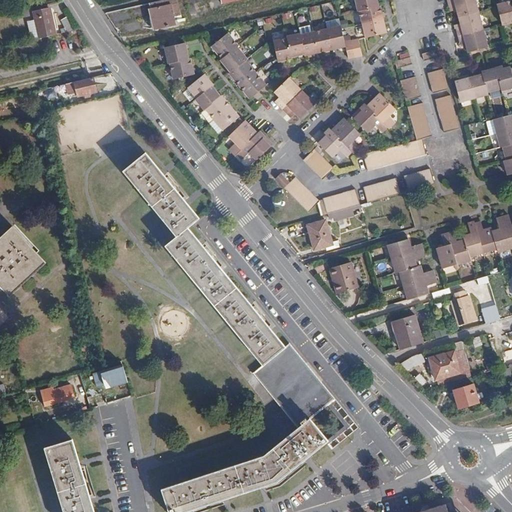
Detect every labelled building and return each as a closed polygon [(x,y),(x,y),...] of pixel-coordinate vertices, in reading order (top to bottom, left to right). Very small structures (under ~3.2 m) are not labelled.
[(175,24),(170,0),(158,0),(150,2),(155,29),(175,24)] [(380,5),(379,0),(356,0),(359,10),(361,9),(380,5)] [(457,10),(459,17),(478,11),(475,0),(454,0),(449,1),(452,11),(457,10)] [(511,1),(498,5),(503,25),(511,22),(511,1)] [(382,5),(380,5),(361,9),(364,23),(385,19),(382,5)] [(30,40),(55,34),(50,9),(33,12),(34,19),(26,21),(30,40)] [(459,36),(483,30),(478,11),(459,17),(461,24),(456,25),(459,36)] [(61,33),(74,30),(66,16),(59,19),(64,28),(60,29),(61,33)] [(367,37),(388,32),(385,19),(364,23),(367,37)] [(350,58),(357,57),(353,40),(346,42),(342,26),(329,29),(333,49),(347,46),(350,58)] [(320,52),(333,49),(329,29),(315,32),(320,52)] [(470,53),(488,48),(483,30),(459,36),(462,47),(468,46),(470,53)] [(306,55),(320,52),(315,32),(302,35),(306,53),(306,55)] [(293,56),(306,53),(302,35),(302,33),(288,36),(289,38),(293,56)] [(212,48),(222,60),(237,48),(238,47),(228,35),(212,48)] [(293,58),(293,56),(289,38),(274,41),(278,61),(293,58)] [(353,40),(357,57),(364,55),(361,39),(353,40)] [(170,61),(173,61),(190,57),(186,41),(166,45),(170,61)] [(237,48),(222,60),(221,61),(231,74),(247,61),(248,60),(237,48)] [(440,58),(438,50),(423,54),(424,61),(440,58)] [(190,57),(173,61),(176,76),(195,72),(191,57),(190,57)] [(410,58),(401,60),(394,61),(396,69),(412,65),(410,58)] [(247,61),(231,74),(230,74),(240,86),(256,73),(247,61)] [(502,66),(495,68),(501,88),(502,93),(511,91),(511,88),(511,87),(511,74),(510,67),(503,69),(502,66)] [(501,88),(495,68),(481,71),(482,75),(487,91),(501,88)] [(428,73),(430,80),(445,76),(443,69),(428,73)] [(190,86),(199,97),(214,85),(215,84),(205,73),(190,86)] [(256,73),(240,86),(250,99),(267,86),(256,73)] [(475,98),(469,78),(468,75),(461,77),(462,80),(455,82),(461,101),(475,98)] [(487,91),(482,75),(469,78),(475,98),(487,94),(487,91)] [(415,76),(402,79),(404,87),(417,83),(415,76)] [(430,80),(431,87),(447,83),(445,76),(430,80)] [(97,91),(94,77),(75,81),(78,95),(97,91)] [(301,118),(316,104),(290,77),(275,91),(281,97),(277,100),(293,117),(297,113),(301,118)] [(71,82),(53,86),(43,89),(44,95),(72,89),(71,82)] [(417,83),(404,87),(405,93),(419,90),(417,83)] [(447,83),(431,87),(434,94),(449,90),(447,83)] [(214,85),(199,97),(198,98),(206,108),(207,107),(222,95),(214,85)] [(44,95),(43,89),(40,90),(36,90),(39,103),(46,101),(44,95)] [(419,90),(405,93),(407,100),(421,97),(419,90)] [(380,93),(367,106),(388,126),(390,128),(395,123),(389,116),(396,109),(380,93)] [(222,95),(207,107),(216,118),(232,105),(223,94),(222,95)] [(435,100),(436,106),(453,102),(451,96),(435,100)] [(7,99),(9,108),(10,112),(17,110),(14,97),(7,99)] [(0,100),(0,110),(9,108),(7,99),(0,100)] [(436,106),(438,113),(454,109),(453,102),(436,106)] [(388,126),(367,106),(364,103),(351,116),(367,132),(375,125),(381,131),(388,126)] [(422,103),(409,107),(411,113),(424,110),(422,103)] [(232,105),(216,118),(225,129),(241,116),(232,105)] [(438,113),(440,120),(456,116),(454,109),(438,113)] [(424,110),(411,113),(412,120),(426,116),(424,110)] [(511,114),(493,120),(497,135),(511,130),(511,114)] [(426,116),(412,120),(414,126),(414,127),(428,123),(426,116)] [(440,120),(442,127),(458,122),(456,116),(440,120)] [(344,118),(331,131),(353,151),(356,153),(361,148),(353,141),(360,134),(344,118)] [(237,155),(239,153),(257,135),(245,121),(231,135),(238,143),(232,149),(237,155)] [(442,127),(443,131),(459,126),(458,122),(442,127)] [(428,123),(414,127),(416,133),(430,129),(428,123)] [(353,151),(331,131),(329,128),(315,141),(330,157),(338,150),(346,158),(353,151)] [(430,129),(416,133),(417,138),(431,134),(430,129)] [(511,130),(497,135),(500,147),(503,147),(511,144),(511,130)] [(251,153),(257,159),(272,145),(260,132),(257,135),(239,153),(245,158),(251,153)] [(367,151),(374,146),(368,138),(361,143),(367,151)] [(423,138),(416,140),(420,155),(427,154),(423,138)] [(420,155),(416,140),(409,142),(414,157),(420,155)] [(414,157),(409,142),(402,144),(406,159),(414,157)] [(406,159),(402,144),(395,146),(400,161),(406,159)] [(511,144),(503,147),(506,160),(511,158),(511,144)] [(400,161),(395,146),(388,148),(393,163),(400,161)] [(308,163),(320,153),(315,148),(304,159),(308,163)] [(393,163),(388,148),(382,150),(386,165),(393,163)] [(382,150),(376,152),(380,167),(386,165),(382,150)] [(376,152),(369,154),(373,169),(380,167),(376,152)] [(325,158),(320,153),(308,163),(314,169),(325,158)] [(168,247),(259,359),(282,341),(272,329),(190,229),(202,220),(148,154),(126,173),(179,239),(168,247)] [(373,169),(369,154),(363,156),(367,171),(373,169)] [(329,163),(325,158),(314,169),(318,173),(329,163)] [(511,158),(506,160),(502,162),(504,170),(506,170),(508,175),(511,173),(511,158)] [(334,169),(329,163),(318,173),(323,179),(334,169)] [(430,168),(424,170),(428,186),(435,184),(433,179),(430,168)] [(428,186),(424,170),(417,172),(422,188),(428,186)] [(422,188),(417,172),(410,174),(415,190),(422,188)] [(284,188),(289,182),(280,173),(274,178),(284,188)] [(415,190),(410,174),(404,176),(409,192),(415,190)] [(296,177),(289,182),(284,188),(288,192),(300,181),(296,177)] [(395,196),(402,194),(397,178),(391,179),(395,196)] [(389,198),(395,196),(391,179),(384,181),(389,198)] [(310,192),(300,181),(288,192),(298,203),(310,192)] [(381,200),(389,198),(384,181),(376,184),(381,200)] [(375,201),(381,200),(376,184),(371,185),(375,201)] [(364,187),(369,203),(370,203),(375,201),(371,185),(364,187)] [(355,207),(361,205),(356,190),(350,191),(355,207)] [(344,193),(348,209),(355,207),(350,191),(344,193)] [(315,197),(310,192),(298,203),(303,208),(315,197)] [(341,211),(345,210),(348,209),(344,193),(337,195),(341,211)] [(337,195),(330,197),(334,213),(341,211),(337,195)] [(319,202),(315,197),(303,208),(308,213),(319,202)] [(324,199),(328,214),(332,213),(334,213),(330,197),(324,199)] [(334,213),(332,213),(334,221),(347,218),(345,210),(341,211),(334,213)] [(511,249),(511,239),(505,216),(498,218),(501,229),(494,231),(499,248),(501,253),(511,249)] [(332,246),(326,221),(309,226),(315,250),(332,246)] [(485,252),(477,224),(476,221),(470,223),(473,233),(465,236),(466,240),(471,257),(485,252)] [(499,248),(494,231),(493,227),(485,230),(483,222),(477,224),(485,252),(499,248)] [(44,265),(10,228),(0,237),(0,288),(8,297),(44,265)] [(471,257),(466,240),(459,242),(456,231),(449,233),(459,265),(473,261),(471,257)] [(459,265),(449,233),(443,235),(446,245),(439,248),(446,269),(459,265)] [(394,260),(425,251),(423,244),(413,246),(409,235),(389,242),(394,260)] [(398,273),(402,272),(419,267),(417,260),(427,257),(425,251),(394,260),(398,273)] [(332,268),(334,277),(337,276),(342,293),(360,288),(353,262),(332,268)] [(402,272),(406,287),(438,278),(436,270),(426,273),(423,266),(419,267),(402,272)] [(478,280),(480,286),(490,283),(488,277),(478,280)] [(406,287),(410,300),(432,294),(429,286),(440,283),(438,278),(406,287)] [(475,321),(468,297),(452,302),(459,326),(475,321)] [(486,308),(490,323),(502,320),(497,305),(486,308)] [(392,322),(400,350),(423,344),(415,316),(392,322)] [(483,339),(487,351),(493,349),(489,337),(483,339)] [(282,341),(259,359),(266,367),(288,349),(282,341)] [(288,349),(266,367),(257,375),(300,428),(266,455),(163,486),(171,511),(175,511),(277,482),(329,442),(311,420),(332,403),(288,349)] [(511,349),(503,352),(507,365),(511,363),(511,349)] [(430,359),(436,381),(459,375),(454,353),(430,359)] [(106,385),(107,388),(132,382),(127,365),(101,372),(101,371),(94,373),(98,388),(106,385)] [(511,377),(511,366),(501,370),(490,373),(493,383),(511,377)] [(436,381),(437,387),(460,381),(459,375),(436,381)] [(76,390),(75,385),(42,394),(45,407),(66,402),(65,400),(84,395),(82,388),(76,390)] [(478,405),(473,387),(454,392),(459,410),(478,405)] [(94,511),(73,439),(46,448),(65,511),(94,511)]
